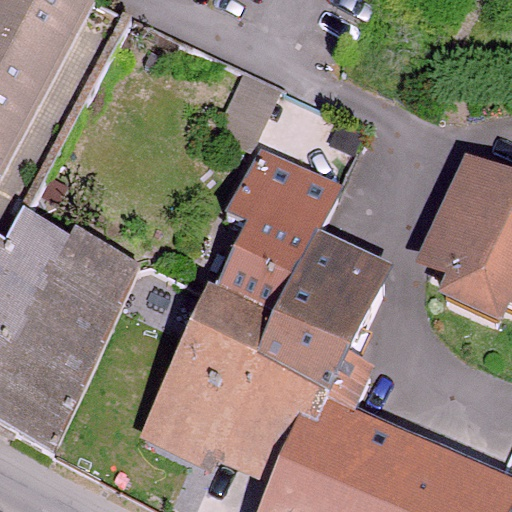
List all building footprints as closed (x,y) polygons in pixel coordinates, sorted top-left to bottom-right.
[(134,20),(92,0),(0,0),(0,283),(30,227),(134,20)] [(221,301),(283,326),(313,260),(340,200),(253,162),(225,221),(253,234),(221,301)] [(511,189),(480,174),(439,263),(467,277),(457,299),(507,323),(511,311),(511,189)] [(0,420),(55,452),(141,270),(76,242),(72,249),(30,227),(0,283),(0,420)] [(262,374),(334,408),(356,418),(374,381),(350,370),(385,292),(313,260),(283,326),(262,374)] [(262,374),(283,326),(221,301),(161,429),(221,461),(233,434),(300,467),(303,468),(334,408),(262,374)] [(303,468),(300,467),(288,493),(279,511),(500,511),(507,498),(497,493),(352,427),(356,418),(334,408),(303,468)] [(221,461),(288,493),(300,467),(233,434),(221,461)] [(511,511),(511,500),(507,498),(500,511),(511,511)]
